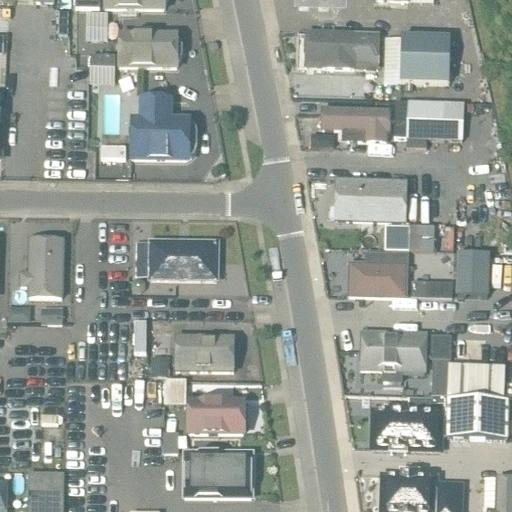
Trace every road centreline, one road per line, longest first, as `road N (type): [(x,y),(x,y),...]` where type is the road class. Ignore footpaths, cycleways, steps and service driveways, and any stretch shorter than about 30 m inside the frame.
road 1 (residential): [(336,511),(285,206)]
road 2 (residential): [(285,206),(0,201)]
road 3 (unknown): [(88,463),(92,203)]
road 4 (residential): [(285,206),(243,0)]
